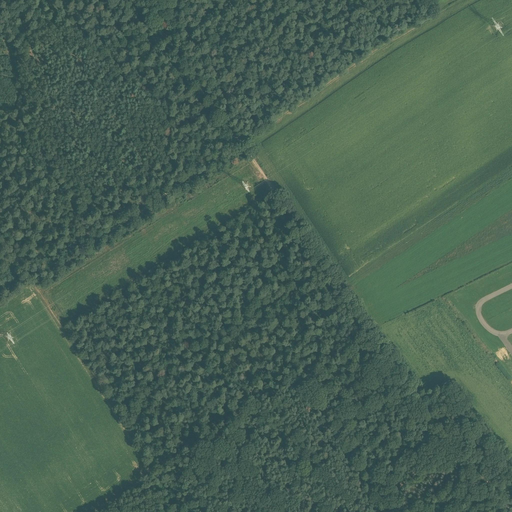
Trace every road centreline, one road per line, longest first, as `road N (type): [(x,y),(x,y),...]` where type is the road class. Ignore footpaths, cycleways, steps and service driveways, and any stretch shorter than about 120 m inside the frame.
road 1 (track): [(240,142),(394,366),(511,511)]
road 2 (track): [(240,142),(93,242),(0,261)]
road 3 (track): [(240,142),(461,0)]
road 4 (track): [(114,406),(323,266)]
road 5 (track): [(145,0),(240,142)]
